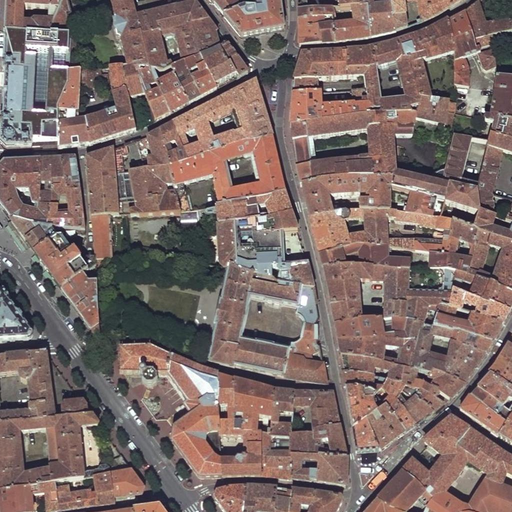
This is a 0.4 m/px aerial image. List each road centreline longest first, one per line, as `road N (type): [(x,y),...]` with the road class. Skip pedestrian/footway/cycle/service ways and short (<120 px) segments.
road 1 (residential): [(274,63),(281,140),(338,389)]
road 2 (residential): [(80,358),(109,344),(150,343),(259,380),(338,389)]
road 3 (residential): [(80,154),(144,133),(274,63)]
road 4 (residential): [(472,0),(388,40),(290,51)]
road 5 (residential): [(361,496),(245,483),(182,494)]
road 6 (tertiary): [(80,358),(182,494)]
